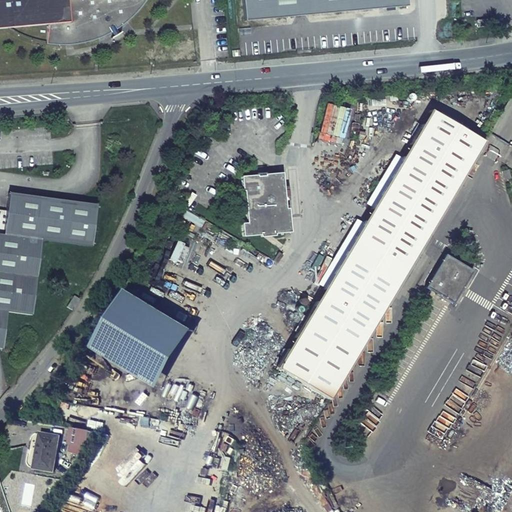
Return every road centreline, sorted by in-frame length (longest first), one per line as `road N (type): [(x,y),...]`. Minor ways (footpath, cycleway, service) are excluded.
road 1 (unknown): [(300,74),(304,225),(232,324),(223,367),(308,511)]
road 2 (residential): [(0,427),(103,297),(184,85)]
road 3 (tertiary): [(511,54),(184,85)]
road 4 (unknown): [(88,99),(87,139),(73,176),(36,187),(0,182)]
road 5 (tertiary): [(0,110),(151,88)]
road 6 (tertiary): [(151,88),(0,93)]
road 7 (unknown): [(232,392),(140,511)]
